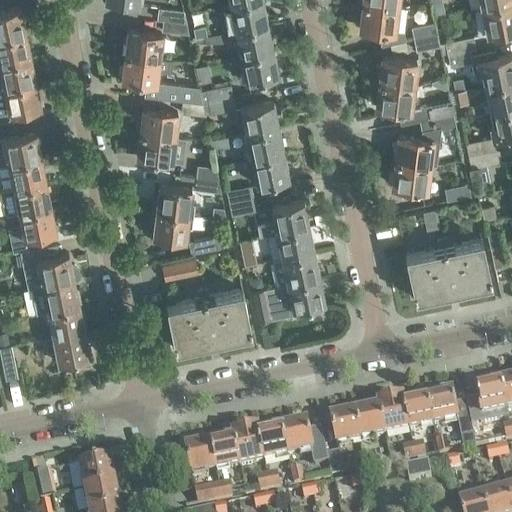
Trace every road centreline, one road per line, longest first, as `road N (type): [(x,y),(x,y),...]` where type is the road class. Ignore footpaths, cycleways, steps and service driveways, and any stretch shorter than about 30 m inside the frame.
road 1 (residential): [(138,402),(61,0)]
road 2 (residential): [(380,356),(314,0)]
road 3 (residential): [(138,402),(380,356)]
road 4 (residential): [(0,432),(138,402)]
road 5 (residential): [(380,356),(511,327)]
